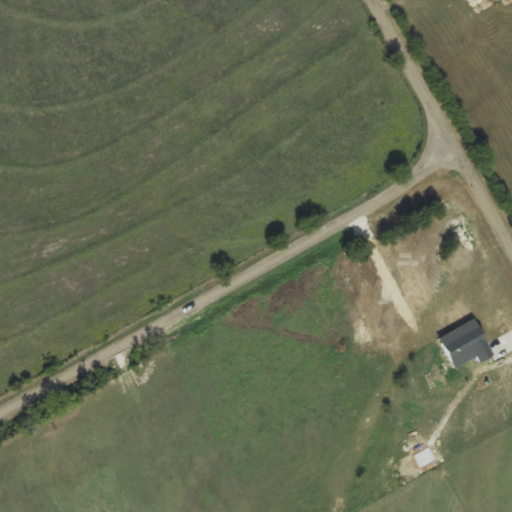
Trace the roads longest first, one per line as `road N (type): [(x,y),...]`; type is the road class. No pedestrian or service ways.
road 1 (residential): [(0,416),(376,207),(458,144)]
road 2 (residential): [(511,241),(375,0)]
